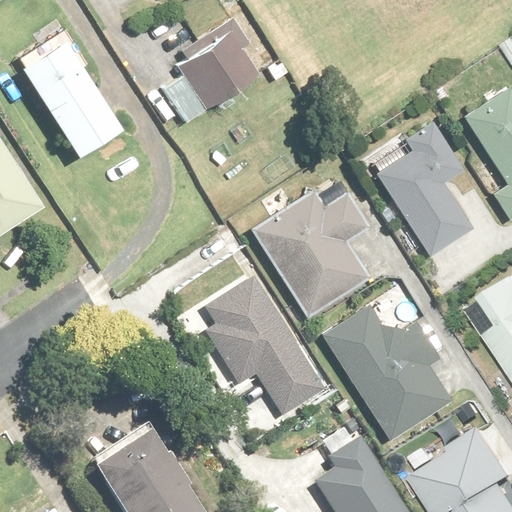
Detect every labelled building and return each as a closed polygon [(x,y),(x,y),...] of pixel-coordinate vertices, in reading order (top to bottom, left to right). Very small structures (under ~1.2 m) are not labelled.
[(269,71),(242,27),(178,67),(183,76),(161,90),(183,125),(269,71)] [(116,132),(60,43),(17,69),(73,159),(116,132)] [(511,92),(510,89),(463,119),(506,186),(492,195),(509,221),(511,219),(511,92)] [(463,172),(432,124),(405,142),(412,153),(376,177),(429,259),(472,231),(443,185),(463,172)] [(0,234),(39,209),(0,149),(0,234)] [(322,211),(311,193),(250,232),(305,319),(366,281),(343,245),(366,230),(345,197),(322,211)] [(324,391),(254,278),(203,310),(214,328),(204,334),(237,387),(255,376),(281,418),(324,391)] [(511,286),(486,303),(503,329),(488,338),(511,375),(511,286)] [(388,341),(368,310),(322,339),(388,443),(448,405),(424,366),(434,360),(413,325),(388,341)] [(511,478),(482,431),(450,452),(453,457),(415,481),(434,511),(511,511),(511,500),(502,484),(511,478)] [(194,511),(148,439),(92,475),(115,511),(194,511)] [(401,511),(359,443),(329,462),(336,473),(314,487),(329,511),(401,511)]
